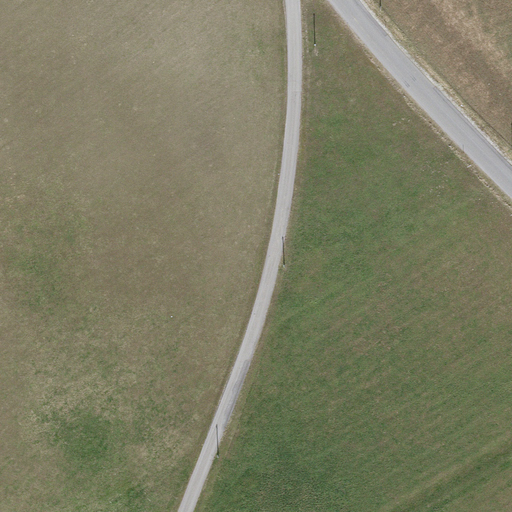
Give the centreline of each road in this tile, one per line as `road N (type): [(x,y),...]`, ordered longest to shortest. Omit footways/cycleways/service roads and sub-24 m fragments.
road 1 (track): [(291,0),(298,51),(275,261),(221,435),(185,511)]
road 2 (tertiary): [(352,0),(419,87),(511,176)]
